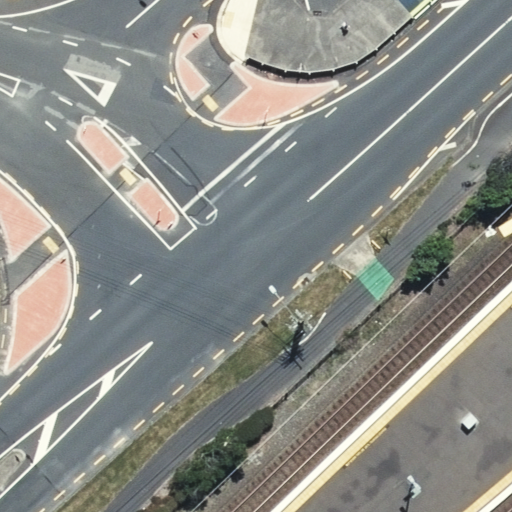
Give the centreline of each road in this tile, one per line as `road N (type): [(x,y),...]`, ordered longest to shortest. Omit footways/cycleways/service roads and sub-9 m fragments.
road 1 (tertiary): [(226,278),(511,21)]
road 2 (tertiary): [(0,485),(226,278)]
road 3 (unclassified): [(226,278),(52,101),(0,84)]
